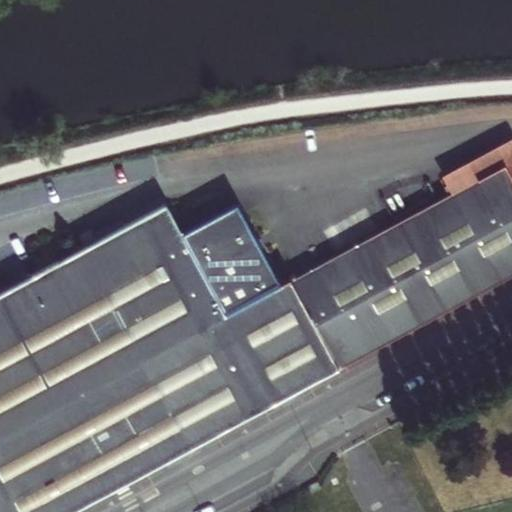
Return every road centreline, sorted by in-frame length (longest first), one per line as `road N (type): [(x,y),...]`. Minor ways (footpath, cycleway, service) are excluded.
road 1 (residential): [(324,408),(117,511)]
road 2 (residential): [(511,309),(324,408)]
road 3 (residential): [(173,511),(269,460),(324,408)]
